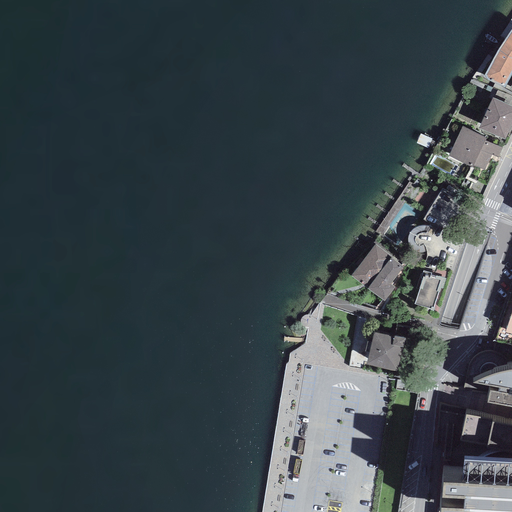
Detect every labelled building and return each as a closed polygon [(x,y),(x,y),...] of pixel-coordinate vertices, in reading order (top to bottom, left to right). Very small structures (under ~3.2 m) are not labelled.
[(489,75),(503,82),(511,65),(511,28),(500,48),(487,72),(489,75)] [(478,124),(505,137),(511,120),(511,104),(492,95),(478,124)] [(463,125),(449,154),(485,170),(492,155),(497,157),(502,147),(485,138),(486,136),(463,125)] [(436,191),(421,218),(436,226),(451,199),(436,191)] [(373,242),(349,272),(362,283),(386,253),(373,242)] [(369,287),(380,297),(405,267),(393,258),(369,287)] [(443,275),(425,269),(415,301),(433,307),(443,275)] [(374,327),(366,360),(397,367),(405,334),(374,327)] [(468,365),(466,376),(464,388),(511,399),(511,418),(439,403),(434,446),(466,447),(464,467),(442,464),(440,479),(464,481),(462,491),(437,489),(435,503),(459,505),(457,511),(511,511),(511,361),(508,361),(502,355),(492,351),(482,352),(471,358),(468,365)]
